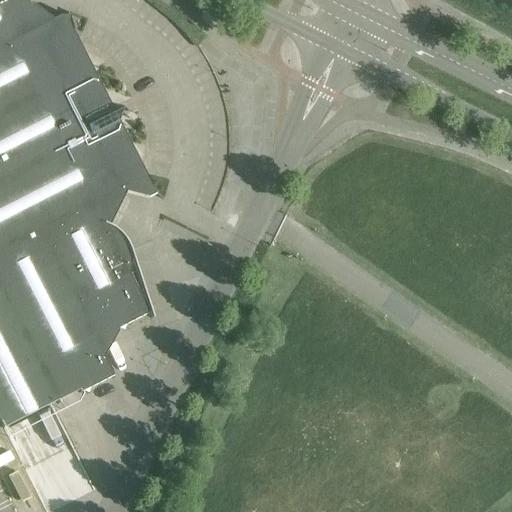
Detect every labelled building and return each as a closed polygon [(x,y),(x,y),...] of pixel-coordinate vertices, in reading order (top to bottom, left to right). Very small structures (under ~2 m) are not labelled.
[(0,0),(0,46),(37,28),(26,8),(29,7),(25,0),(0,0)] [(149,183),(72,33),(70,27),(69,22),(69,16),(59,17),(37,28),(0,46),(0,250),(38,231),(74,213),(102,226),(118,191),(147,199),(156,193),(152,189),(149,183)] [(148,314),(128,274),(129,268),(129,261),(128,254),(126,248),(123,242),(119,237),(113,232),(108,228),(102,226),(74,213),(38,231),(93,338),(113,327),(115,331),(148,314)] [(38,231),(0,250),(0,287),(58,401),(78,390),(80,393),(113,377),(93,338),(38,231)] [(0,287),(0,421),(4,428),(58,401),(0,287)]
